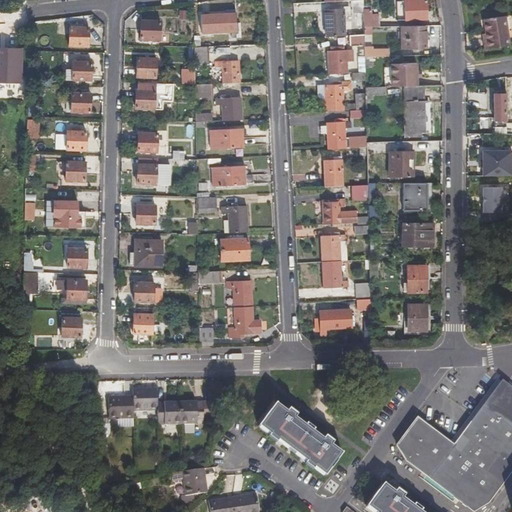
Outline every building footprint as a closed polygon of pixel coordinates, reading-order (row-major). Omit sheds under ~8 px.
[(425,21),(425,2),(416,2),(416,0),(403,0),(403,2),(395,2),(396,21),(404,21),(425,21)] [(361,13),(361,1),(353,1),(349,1),(350,7),(353,8),(353,13),(361,13)] [(324,37),(342,37),(341,16),(347,16),(347,11),(323,11),(324,37)] [(238,37),(237,23),(233,23),(233,15),(199,15),(199,33),(228,33),(228,39),(234,39),(234,37),(238,37)] [(370,15),(361,16),(362,28),(371,28),(377,27),(377,16),(370,15)] [(483,20),(485,33),(486,38),(482,38),(484,49),(508,45),(504,16),(483,20)] [(158,40),(158,21),(139,21),(139,40),(158,40)] [(86,47),(87,28),(68,27),(67,46),(86,47)] [(425,27),(401,27),(401,49),(425,49),(425,27)] [(362,32),(362,36),(362,46),(362,52),(362,57),(371,57),(371,28),(362,28),(362,32)] [(49,36),(39,37),(40,46),(50,45),(49,36)] [(362,36),(349,36),(349,46),(362,46),(362,36)] [(0,81),(19,82),(20,47),(3,46),(3,54),(0,54),(0,81)] [(192,47),(192,48),(192,66),(206,66),(206,47),(192,47)] [(373,49),(373,57),(388,57),(388,49),(373,49)] [(326,75),(345,74),(344,58),(350,58),(350,52),(326,53),(326,75)] [(42,63),(50,63),(50,54),(42,54),(42,63)] [(371,57),(362,57),(362,59),(362,67),(371,67),(371,57)] [(153,79),(153,59),(134,59),(134,78),(153,79)] [(89,82),(89,63),(70,62),(70,81),(89,82)] [(219,69),(219,84),(236,84),(235,63),(212,63),(212,68),(219,69)] [(390,68),(390,88),(415,87),(415,79),(415,72),(415,64),(390,65),(390,68)] [(194,83),(193,68),(180,68),(180,83),(194,83)] [(209,85),(193,85),(193,86),(193,98),(209,97),(209,85)] [(342,111),(342,105),(342,92),(348,92),(348,86),(324,87),(325,113),(342,112),(342,111)] [(152,109),(152,91),(134,91),(134,109),(152,109)] [(88,113),(88,95),(69,94),(69,112),(88,113)] [(505,94),(494,94),(494,127),(511,126),(511,110),(508,110),(505,94)] [(219,106),(219,122),(238,121),(238,98),(212,99),(212,106),(219,106)] [(422,135),(421,103),(406,103),(407,135),(422,135)] [(37,114),(38,106),(30,104),(28,112),(37,114)] [(364,111),(349,112),(349,120),(364,119),(364,111)] [(193,115),(193,123),(210,122),(209,114),(193,115)] [(34,138),(35,120),(25,120),(25,138),(34,138)] [(326,134),(327,150),(365,149),(365,144),(364,138),(343,139),(343,129),(349,129),(349,123),(346,123),(346,120),(335,121),(335,124),(326,125),(325,127),(326,134)] [(65,149),(77,149),(83,150),(84,131),(65,130),(65,149)] [(240,148),(239,130),(206,131),(207,149),(240,148)] [(154,153),(155,134),(136,134),(136,153),(154,153)] [(478,148),(479,175),(511,175),(511,148),(478,148)] [(170,151),(170,160),(182,160),(182,152),(170,151)] [(410,178),(410,152),(388,152),(387,178),(410,178)] [(82,181),(83,163),(64,162),(64,180),(82,181)] [(323,188),(342,187),(341,162),(322,162),(323,188)] [(154,184),(154,166),(135,165),(135,184),(154,184)] [(241,186),(241,167),(209,168),(209,187),(241,186)] [(205,182),(197,183),(198,190),(206,189),(205,182)] [(431,185),(407,185),(407,212),(431,212),(431,185)] [(366,186),(350,187),(351,201),(366,201),(366,186)] [(500,212),(500,186),(480,186),(480,212),(500,212)] [(214,208),(214,199),(196,199),(196,209),(214,208)] [(53,201),(54,212),(59,213),(59,227),(83,228),(83,213),(81,213),(81,202),(53,201)] [(320,205),(321,226),(355,225),(354,214),(337,214),(337,209),(344,209),(344,201),(331,201),(331,205),(320,205)] [(33,202),(23,202),(23,220),(33,220),(33,202)] [(152,228),(153,209),(134,208),(134,227),(152,228)] [(225,215),(225,234),(244,234),(243,208),(219,208),(217,209),(218,215),(225,215)] [(187,222),(187,233),(195,232),(195,222),(187,222)] [(433,247),(433,225),(402,225),(402,246),(403,247),(433,247)] [(337,236),(328,237),(319,237),(320,263),(338,262),(337,243),(343,242),(343,236),(337,236)] [(245,261),(245,240),(217,241),(218,262),(245,261)] [(125,266),(155,267),(155,242),(130,242),(130,255),(125,255),(125,266)] [(84,268),(84,250),(66,249),(65,268),(84,268)] [(32,270),(32,252),(22,252),(22,270),(32,270)] [(338,262),(320,263),(322,289),(331,288),(331,292),(340,292),(340,288),(346,288),(345,281),(339,282),(338,262)] [(377,300),(376,265),(368,265),(369,280),(369,300),(377,300)] [(425,294),(425,268),(406,268),(406,294),(425,294)] [(217,272),(196,273),(196,284),(217,284),(217,272)] [(34,273),(21,273),(20,307),(20,310),(27,310),(28,294),(34,294),(34,273)] [(64,288),(64,299),(82,300),(83,300),(83,281),(65,280),(65,282),(55,281),(54,288),(56,288),(64,288)] [(151,303),(151,284),(133,283),(132,302),(151,303)] [(230,309),(248,309),(247,283),(223,284),(223,289),(230,290),(230,309)] [(355,299),(368,298),(368,284),(355,285),(355,299)] [(424,333),(425,307),(407,307),(407,333),(424,333)] [(249,323),(248,309),(230,309),(231,329),(226,329),(226,338),(236,338),(236,335),(239,334),(256,334),(256,322),(249,323)] [(339,328),(339,312),(318,312),(319,335),(323,335),(323,328),(339,328)] [(150,334),(150,315),(132,315),(132,334),(150,334)] [(78,337),(79,318),(62,318),(61,317),(61,318),(60,335),(61,336),(78,337)] [(453,447),(416,420),(416,421),(396,446),(403,460),(473,511),(486,503),(511,468),(511,390),(501,383),(453,447)] [(130,396),(131,411),(156,411),(156,404),(155,402),(155,388),(130,389),(130,396)] [(131,411),(130,396),(106,396),(106,419),(131,419),(131,411)] [(180,403),(180,425),(195,425),(196,424),(201,424),(201,403),(193,403),(192,402),(180,403)] [(156,404),(156,411),(156,425),(161,425),(163,425),(180,425),(180,403),(162,403),(161,404),(156,404)] [(285,412),(275,405),(258,426),(269,435),(268,436),(272,439),(275,441),(277,440),(306,462),(305,464),(309,467),(312,469),(313,468),(324,476),(341,454),(330,445),(332,443),(325,437),(322,440),(293,418),(295,416),(288,410),(285,412)] [(206,492),(203,468),(181,472),(185,495),(206,492)] [(225,488),(242,489),(242,475),(226,475),(225,488)] [(417,511),(401,499),(403,496),(395,490),(393,493),(382,485),(365,507),(371,511),(417,511)] [(232,497),(235,511),(258,511),(256,493),(232,497)] [(235,511),(232,497),(208,500),(209,511),(235,511)]
